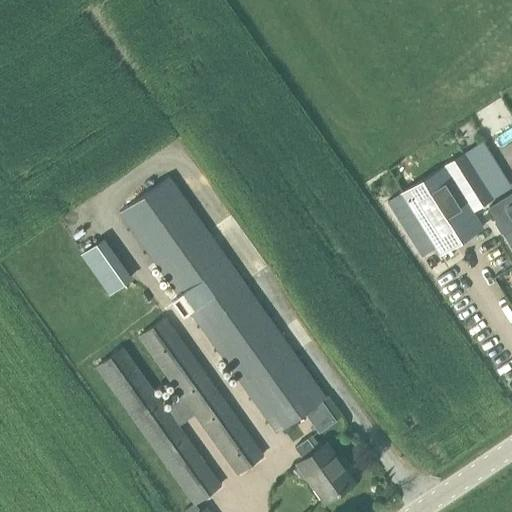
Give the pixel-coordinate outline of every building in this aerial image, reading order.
[(493,199),(465,153),(387,202),(421,256),(435,247),(440,255),(484,228),(473,211),(493,199)] [(109,198),(190,312),(189,313),(276,433),(327,396),(240,276),(159,162),(109,198)] [(511,197),(492,209),(511,241),(511,197)] [(166,407),(124,348),(96,367),(193,504),(222,485),(180,425),(194,415),(236,475),(265,455),(166,317),(138,337),(180,397),(166,407)] [(303,460),(298,463),(295,465),(295,469),(301,477),(305,478),(307,476),(326,501),(354,481),(326,443),(315,451),(307,438),(294,447),(303,460)]
